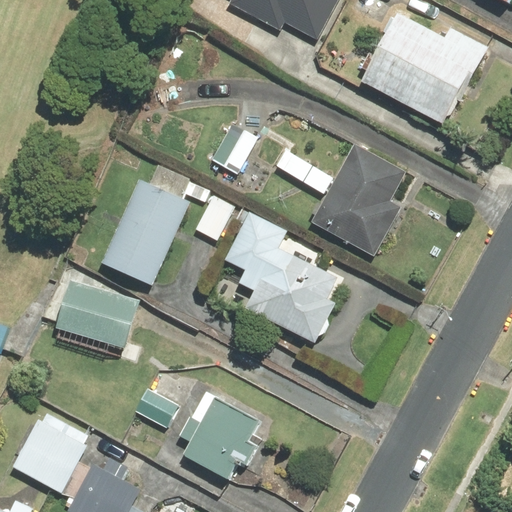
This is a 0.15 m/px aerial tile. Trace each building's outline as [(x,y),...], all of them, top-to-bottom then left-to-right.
[(347,0),(234,0),(289,30),(295,19),(327,37),(347,0)] [(408,11),(372,78),(457,123),(499,45),(456,22),(450,33),(408,11)] [(262,140),(237,126),(217,161),(242,175),(262,140)] [(412,176),(357,147),(317,223),(382,258),(404,217),(393,211),(412,176)] [(146,179),(112,261),(162,282),(197,200),(146,179)] [(240,208),(217,198),(202,232),(224,243),(240,208)] [(356,282),(306,256),(310,249),(291,238),(296,229),(260,210),(234,258),(256,269),(250,280),(269,290),(260,306),(325,340),(356,282)] [(149,298),(79,282),(68,331),(137,348),(149,298)] [(0,346),(1,347),(10,322),(0,318),(0,346)] [(151,391),(139,411),(171,429),(183,408),(151,391)] [(225,397),(195,451),(239,474),(247,459),(260,466),(271,446),(258,439),(268,420),(225,397)] [(50,409),(21,463),(72,491),(102,437),(50,409)] [(76,510),(80,511),(138,511),(153,486),(104,460),(76,510)] [(4,511),(0,509),(0,511),(39,511),(40,511),(17,498),(9,511),(4,511)]
